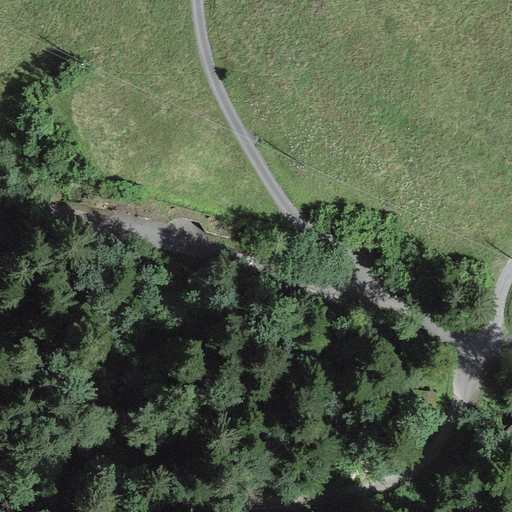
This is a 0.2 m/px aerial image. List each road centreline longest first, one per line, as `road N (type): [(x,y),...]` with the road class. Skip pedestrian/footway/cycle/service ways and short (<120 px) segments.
road 1 (track): [(198,0),(213,74),(234,123),(312,238),(364,292),(468,345),(491,331),(511,271)]
road 2 (track): [(468,345),(465,388),(425,469),(395,482),(284,499),(96,511)]
road 3 (track): [(0,185),(269,272),(364,292)]
